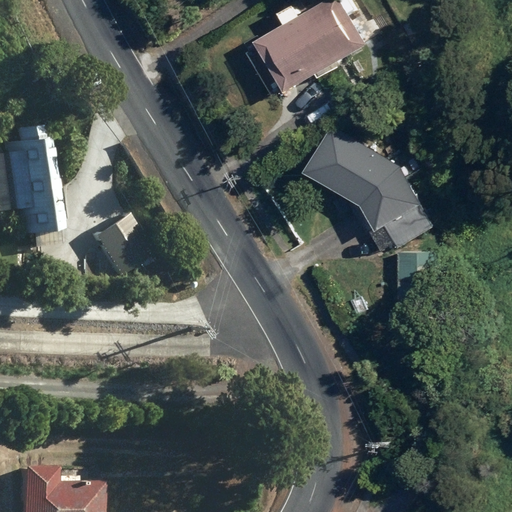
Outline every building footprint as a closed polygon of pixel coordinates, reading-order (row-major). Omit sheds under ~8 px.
[(268,32),(297,83),(373,39),(349,0),(323,0),(308,9),(303,0),(295,0),(288,5),(295,17),(268,32)] [(373,196),(389,222),(434,196),(410,157),(340,119),(315,164),(373,196)] [(6,138),(19,230),(66,224),(54,135),(44,136),(42,120),(17,123),(19,136),(6,138)] [(405,305),(446,305),(446,246),(405,246),(405,305)] [(26,261),(26,276),(41,275),(41,260),(26,261)] [(394,340),(385,322),(368,331),(377,349),(394,340)] [(105,511),(106,480),(78,480),(78,476),(58,476),(58,465),(24,465),(23,511),(105,511)]
